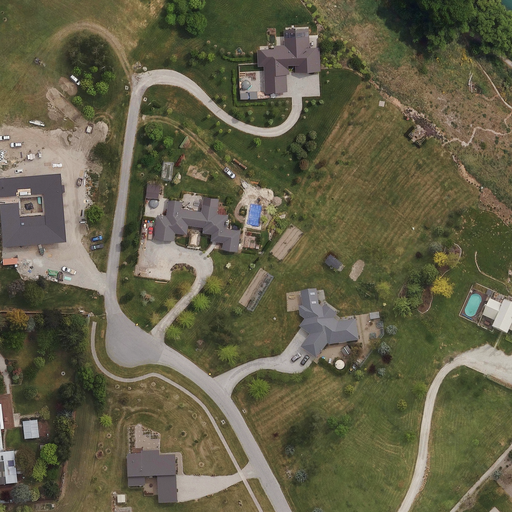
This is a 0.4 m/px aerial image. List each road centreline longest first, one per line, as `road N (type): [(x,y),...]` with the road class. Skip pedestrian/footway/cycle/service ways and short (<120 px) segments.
road 1 (residential): [(128,345),(111,292),(139,88)]
road 2 (residential): [(128,345),(162,353),(217,393),(283,511)]
road 3 (track): [(130,136),(153,118),(166,120),(242,183)]
